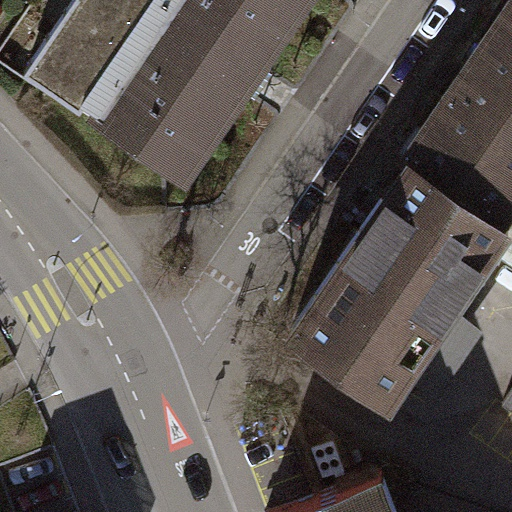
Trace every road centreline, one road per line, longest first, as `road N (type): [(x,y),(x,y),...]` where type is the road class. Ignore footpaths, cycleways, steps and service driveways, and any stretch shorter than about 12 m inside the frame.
road 1 (residential): [(120,361),(178,325),(416,0)]
road 2 (tertiary): [(120,361),(0,209)]
road 3 (tertiary): [(175,511),(120,361)]
